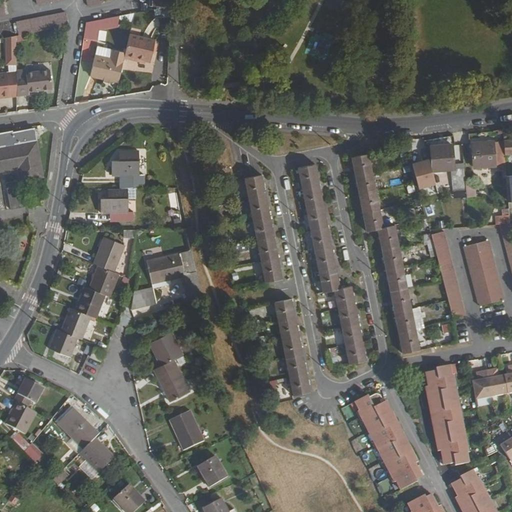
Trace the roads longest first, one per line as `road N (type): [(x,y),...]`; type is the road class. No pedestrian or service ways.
road 1 (residential): [(274,162),(319,377),(344,387),(390,366)]
road 2 (residential): [(390,366),(367,272),(350,245),(332,151)]
road 3 (residential): [(483,348),(455,235),(496,231),(511,290)]
road 4 (tertiary): [(64,179),(45,267),(6,346)]
road 5 (residential): [(457,511),(390,366)]
road 6 (tertiary): [(367,125),(215,112)]
road 7 (tertiary): [(511,107),(367,125)]
road 8 (residential): [(181,511),(100,397)]
